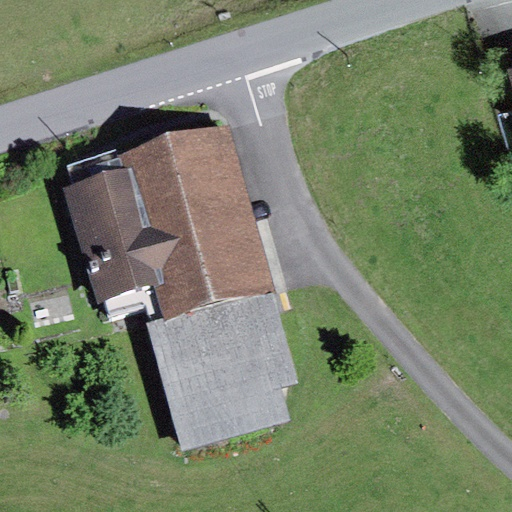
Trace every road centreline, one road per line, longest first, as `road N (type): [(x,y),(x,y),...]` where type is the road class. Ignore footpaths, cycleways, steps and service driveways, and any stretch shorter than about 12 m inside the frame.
road 1 (residential): [(237,51),(291,220),(451,420),(511,472)]
road 2 (tertiary): [(0,126),(237,51)]
road 3 (tertiary): [(237,51),(409,0)]
